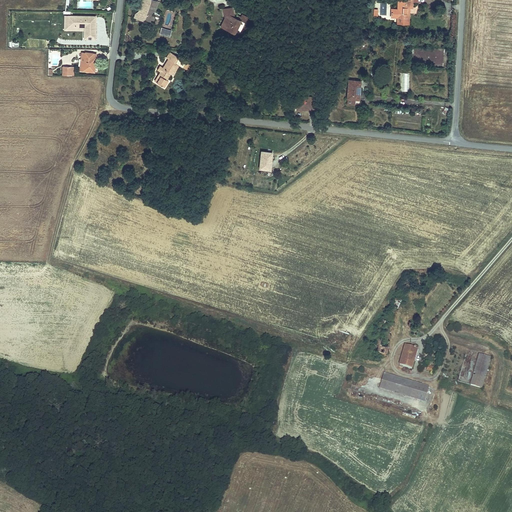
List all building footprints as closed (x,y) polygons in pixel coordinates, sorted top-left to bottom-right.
[(140,0),(136,15),(135,19),(145,21),(149,18),(151,11),(153,12),(154,6),(145,4),(145,0),(144,0),(140,0)] [(401,0),(401,17),(410,18),(410,7),(412,7),(415,7),(415,0),(401,0)] [(223,5),(223,13),(226,13),(231,15),(230,15),(232,16),(233,6),(223,5)] [(410,18),(401,17),(400,23),(411,24),(412,7),(410,7),(410,18)] [(149,18),(145,21),(150,23),(154,20),(152,14),(153,12),(151,11),(149,18)] [(228,20),(224,28),(234,33),(240,20),(235,18),(232,16),(230,15),(231,15),(226,13),(223,13),(224,18),(228,20)] [(237,15),(235,18),(240,20),(246,23),(248,18),(241,15),(240,17),(237,15)] [(94,39),(95,17),(68,16),(68,26),(82,27),(82,24),(84,24),(84,39),(94,39)] [(170,36),(172,30),(162,27),(160,33),(170,36)] [(83,52),(82,62),(84,62),(83,70),(94,71),(96,59),(93,58),(94,53),(87,52),(86,53),(83,52)] [(159,75),(155,82),(162,86),(166,80),(165,78),(169,72),(171,74),(177,65),(181,67),(185,62),(169,52),(166,57),(167,58),(162,66),(158,64),(156,69),(159,71),(157,74),(159,75)] [(187,63),(184,68),(189,71),(192,66),(187,63)] [(63,66),(63,75),(72,75),(72,67),(63,66)] [(401,91),(409,91),(410,73),(401,72),(401,91)] [(350,79),(348,103),(361,104),(362,99),(358,99),(359,90),(362,91),(362,81),(350,79)] [(295,108),(305,109),(305,105),(312,105),(312,109),(316,109),(317,96),(296,95),(295,108)] [(262,151),(260,168),(271,169),(272,152),(262,151)] [(396,296),(391,303),(397,306),(401,299),(396,296)] [(384,355),(391,335),(378,331),(373,350),(376,351),(376,353),(384,355)] [(405,345),(398,364),(402,366),(401,368),(409,371),(417,349),(405,345)] [(473,368),(468,385),(478,389),(483,371),(473,368)] [(377,386),(421,401),(426,386),(382,371),(377,386)]
